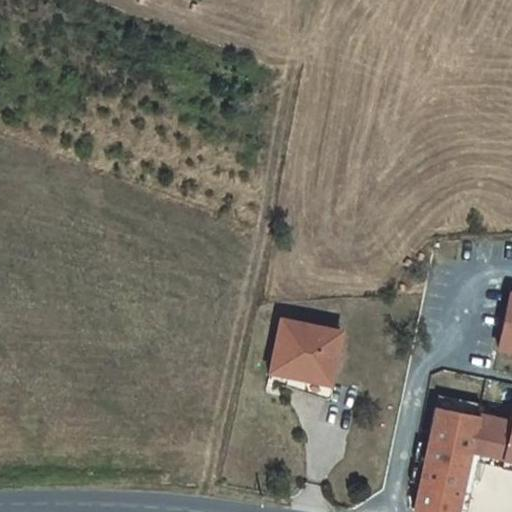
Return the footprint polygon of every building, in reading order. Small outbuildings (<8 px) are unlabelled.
[(511,352),(511,304),(501,350),(511,352)] [(340,333),(282,321),(271,372),(330,384),(340,333)] [(439,406),(481,416),(484,404),(442,394),(439,406)] [(511,422),(481,416),(439,406),(430,445),(426,463),(425,468),(422,483),(415,510),(425,511),(458,511),(473,451),(482,453),(505,459),(511,460),(511,422)] [(426,463),(430,445),(421,443),(417,461),(426,463)] [(473,451),(458,511),(468,511),(482,453),(473,451)] [(511,460),(505,459),(503,468),(511,469),(511,460)] [(422,483),(425,468),(417,467),(414,481),(422,483)]
